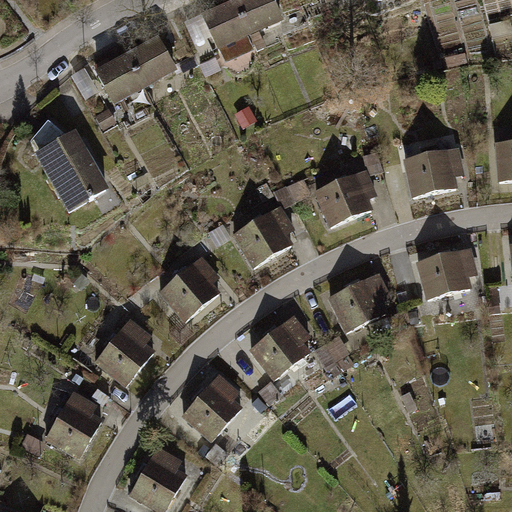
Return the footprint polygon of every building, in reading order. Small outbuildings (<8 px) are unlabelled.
[(272,0),(232,0),(200,14),(215,51),(220,49),(226,63),(255,51),(248,37),(282,23),(272,0)] [(160,36),(96,70),(115,105),(179,71),(160,36)] [(77,129),(35,153),(69,212),(111,189),(77,129)] [(511,143),(495,144),(498,184),(511,182),(511,143)] [(403,161),(411,200),(458,190),(456,179),(465,177),(459,149),(403,161)] [(316,192),(331,229),(375,211),(371,201),(380,197),(368,170),(316,192)] [(234,236),(255,270),(296,245),(290,235),(297,231),(282,207),(234,236)] [(473,249),(418,263),(428,302),(475,289),(472,279),(481,276),(473,249)] [(160,294),(185,324),(222,293),(215,285),(223,279),(204,257),(160,294)] [(381,273),(330,299),(347,334),(390,313),(385,303),(394,299),(381,273)] [(251,351),(275,382),(313,353),(306,344),(313,338),(296,316),(251,351)] [(96,364),(127,389),(157,352),(148,345),(154,338),(132,320),(96,364)] [(221,375),(183,417),(213,444),(245,408),(236,400),(242,394),(221,375)] [(46,442),(81,461),(104,420),(95,415),(100,406),(75,392),(46,442)] [(160,448),(131,497),(156,511),(167,511),(189,476),(179,470),(184,462),(160,448)]
